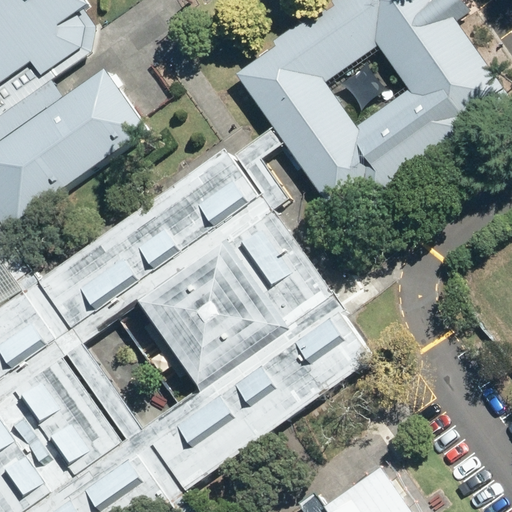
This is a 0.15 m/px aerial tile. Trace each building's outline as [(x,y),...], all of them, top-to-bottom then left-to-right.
[(85,52),(90,15),(98,9),(91,0),(0,0),(0,94),(39,68),(48,79),(85,52)] [(490,140),(479,125),(511,100),(511,97),(439,0),(346,0),(241,77),(286,137),(348,221),(370,203),(379,214),(490,140)] [(0,148),(0,218),(10,233),(154,134),(111,72),(65,104),(0,148)] [(231,155),(37,291),(0,317),(0,505),(4,511),(168,511),(185,500),(381,363),(342,308),(271,209),(231,155)] [(415,511),(387,471),(328,511),(415,511)]
